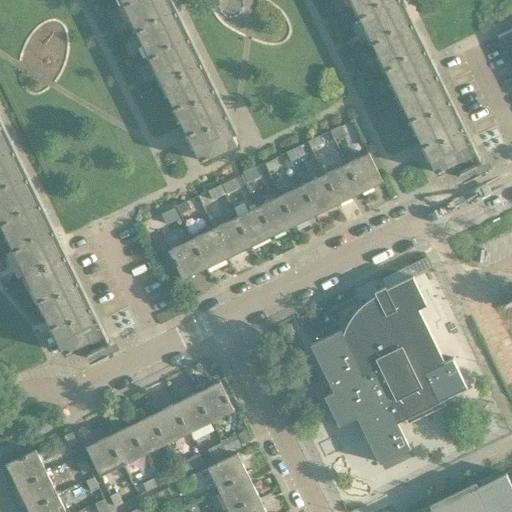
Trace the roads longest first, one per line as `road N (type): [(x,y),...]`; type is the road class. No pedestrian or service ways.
road 1 (residential): [(222,318),(511,176)]
road 2 (residential): [(0,405),(69,393),(222,318)]
road 3 (residential): [(318,511),(222,318)]
